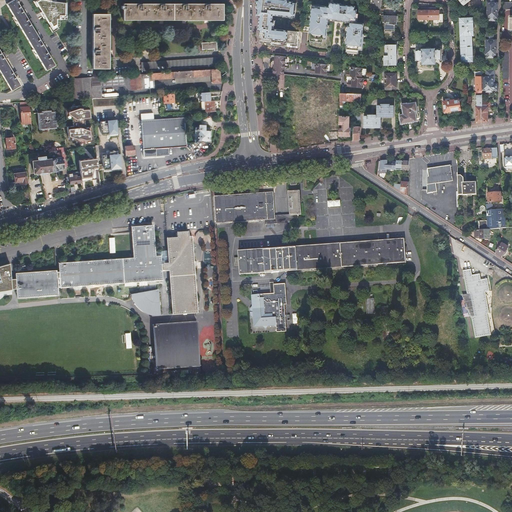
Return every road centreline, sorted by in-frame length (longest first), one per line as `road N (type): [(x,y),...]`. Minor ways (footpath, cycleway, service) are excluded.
road 1 (motorway): [(511,417),(130,422),(0,438)]
road 2 (motorway): [(0,454),(144,437),(430,439)]
road 3 (track): [(388,493),(386,467),(167,461),(0,473)]
road 4 (residential): [(430,96),(453,68),(449,7),(442,2),(411,5),(408,73),(417,90)]
road 5 (residential): [(354,157),(361,172),(511,272)]
road 6 (primary): [(11,228),(201,179)]
road 7 (primary): [(193,168),(9,220)]
road 8 (primary): [(433,137),(249,159)]
road 9 (secondary): [(244,0),(236,66),(249,159)]
road 10 (secondary): [(249,159),(255,133),(244,0)]
